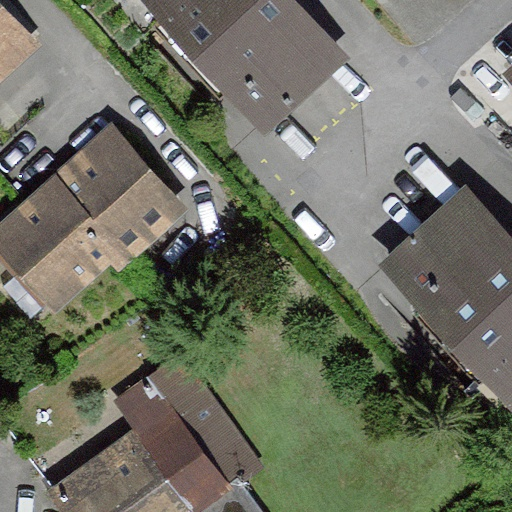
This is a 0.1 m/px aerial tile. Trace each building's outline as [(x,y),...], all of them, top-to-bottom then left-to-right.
[(272,0),(130,0),(254,136),(332,66),(272,0)] [(0,28),(0,82),(26,59),(0,28)] [(511,54),(487,77),(511,103),(511,54)] [(98,138),(0,223),(0,277),(35,318),(91,268),(105,278),(171,220),(98,138)] [(511,267),(444,196),(366,269),(507,419),(511,414),(511,267)] [(170,365),(137,389),(215,497),(224,490),(249,473),(170,365)] [(100,416),(120,441),(170,511),(196,511),(215,497),(137,389),(100,416)] [(170,511),(120,441),(35,501),(42,511),(170,511)] [(240,511),(224,490),(215,497),(196,511),(240,511)]
